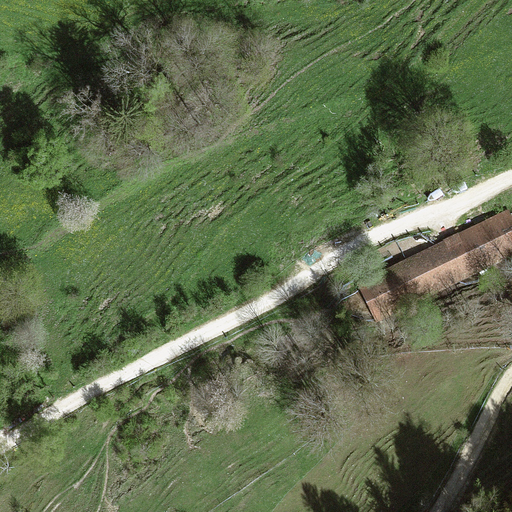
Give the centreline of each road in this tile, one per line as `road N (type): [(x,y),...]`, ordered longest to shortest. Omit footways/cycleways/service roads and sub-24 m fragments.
road 1 (track): [(511,179),(374,236),(0,445)]
road 2 (track): [(436,511),(511,377)]
